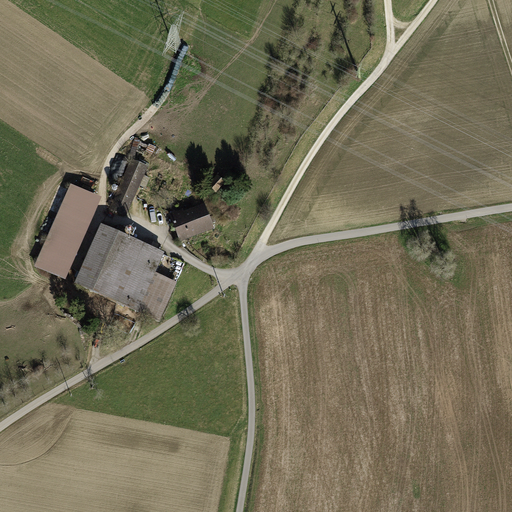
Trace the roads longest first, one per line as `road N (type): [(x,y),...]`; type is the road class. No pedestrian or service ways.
road 1 (unclassified): [(0,429),(247,268)]
road 2 (unclassified): [(511,208),(294,242),(247,268)]
road 3 (track): [(253,263),(333,123),(391,57)]
road 4 (track): [(243,270),(252,409),(240,511)]
